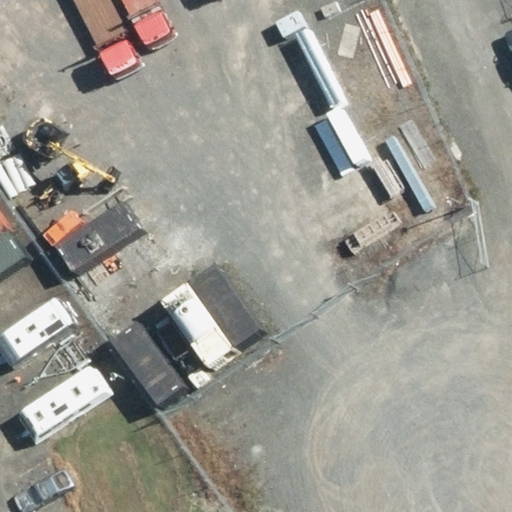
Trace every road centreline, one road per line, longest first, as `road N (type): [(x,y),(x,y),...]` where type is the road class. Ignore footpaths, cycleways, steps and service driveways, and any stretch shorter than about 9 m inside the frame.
road 1 (unknown): [(417,511),(171,136)]
road 2 (track): [(511,288),(436,496)]
road 3 (track): [(455,0),(511,153)]
